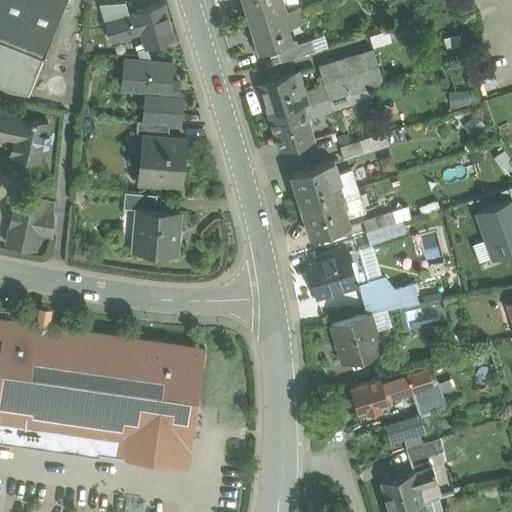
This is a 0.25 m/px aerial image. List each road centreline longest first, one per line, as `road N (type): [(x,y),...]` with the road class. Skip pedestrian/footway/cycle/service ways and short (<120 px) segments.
road 1 (tertiary): [(271,299),(244,177),(188,0)]
road 2 (residential): [(271,299),(144,300),(0,273)]
road 3 (tertiary): [(277,511),(281,438),(271,299)]
